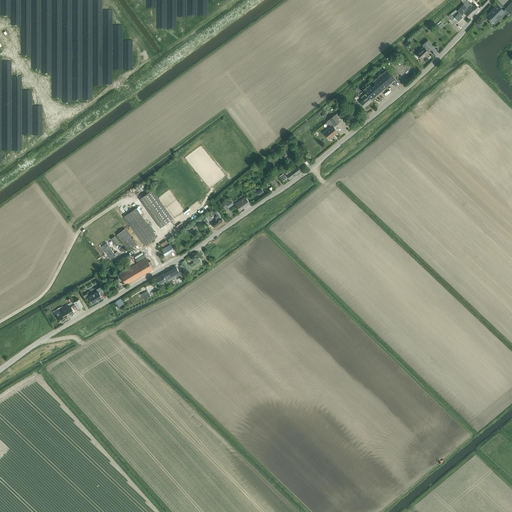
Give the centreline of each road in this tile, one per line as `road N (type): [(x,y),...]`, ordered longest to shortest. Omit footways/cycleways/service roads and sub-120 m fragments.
road 1 (unclassified): [(0,369),(307,170),(407,87),(491,0)]
road 2 (track): [(137,199),(129,196),(80,229),(41,296),(0,322)]
